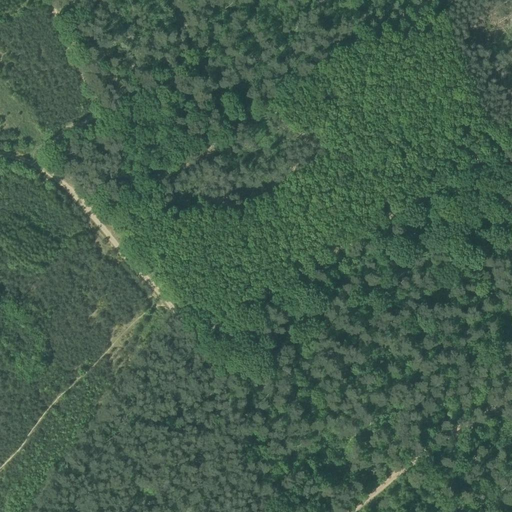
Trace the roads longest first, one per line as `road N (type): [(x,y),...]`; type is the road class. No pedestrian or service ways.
road 1 (track): [(269,511),(201,335),(99,217),(16,152),(0,155)]
road 2 (track): [(511,139),(201,335)]
road 3 (track): [(127,199),(420,0)]
road 4 (track): [(350,511),(511,395)]
